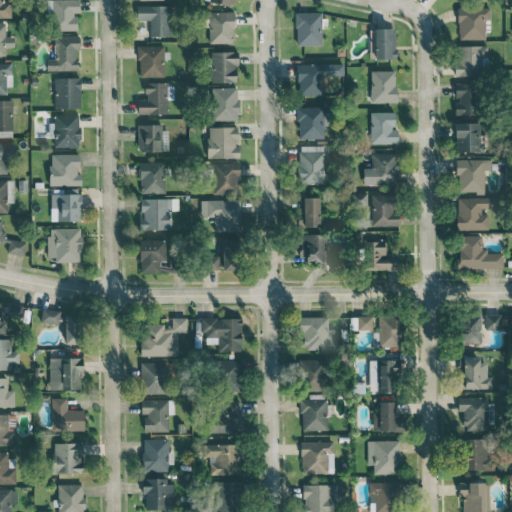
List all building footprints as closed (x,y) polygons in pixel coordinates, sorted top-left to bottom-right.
[(0,0),(0,17),(11,17),(11,1),(3,1),(3,0),(0,0)] [(79,0),(52,0),(53,30),(77,30),(76,13),(79,12),(79,0)] [(170,5),(136,6),(137,20),(149,20),(149,37),(170,36),(170,5)] [(485,39),(484,29),(490,29),(489,7),(458,7),(458,39),(485,39)] [(233,11),(208,12),(208,43),(234,43),(233,11)] [(295,12),(296,45),(322,45),(321,12),(295,12)] [(0,22),(0,55),(5,55),(5,48),(14,48),(14,36),(5,36),(5,23),(0,22)] [(395,58),(395,28),(369,29),(369,59),(395,58)] [(46,71),(78,71),(78,51),(80,51),(80,36),(54,36),(54,59),(46,59),(46,71)] [(164,76),(164,45),(138,45),(138,77),(164,76)] [(487,46),(456,45),(455,76),(482,76),(482,57),(487,57),(487,46)] [(211,52),(211,83),(236,82),(235,64),(239,64),(239,51),(211,52)] [(0,93),(6,94),(6,87),(12,87),(11,63),(0,62),(0,93)] [(343,75),(343,63),(296,64),(297,94),(329,93),(329,76),(343,75)] [(396,70),(370,71),(371,102),(396,102),(396,70)] [(80,77),(53,78),(54,108),(81,108),(80,77)] [(167,113),(167,99),(173,99),(173,83),(145,83),(145,99),(137,100),(137,114),(167,113)] [(455,115),(478,114),(477,83),(456,83),(456,103),(455,103),(455,115)] [(211,120),(238,120),(237,88),(210,88),(211,120)] [(12,100),(0,100),(0,136),(12,137),(12,100)] [(298,108),(297,138),(324,138),(324,125),(329,125),(329,108),(298,108)] [(398,129),(394,129),(395,112),(370,111),(369,142),(397,143),(398,129)] [(54,147),(79,147),(79,114),(54,115),(55,123),(48,123),(49,138),(54,138),(54,147)] [(455,152),(481,152),(480,123),(455,123),(455,152)] [(166,124),(137,125),(138,151),(166,151),(166,124)] [(239,157),(239,146),(236,146),(236,126),(207,127),(207,158),(239,157)] [(323,145),(298,146),(299,184),(324,183),(324,174),(329,174),(329,158),(323,158),(323,145)] [(397,153),(371,153),(371,167),(363,167),(363,185),(397,184),(397,153)] [(79,185),(79,154),(49,154),(50,185),(79,185)] [(484,170),(490,169),(490,159),(458,159),(458,192),(484,192),(484,170)] [(165,161),(139,162),(140,193),(165,193),(164,172),(165,172),(165,161)] [(239,193),(238,162),(212,163),(213,194),(239,193)] [(14,180),(0,180),(0,212),(7,213),(7,202),(13,202),(14,180)] [(81,193),(50,193),(50,208),(59,208),(59,220),(81,220),(81,193)] [(398,226),(398,213),(392,213),(393,195),(371,194),(370,226),(398,226)] [(319,197),(301,198),(301,227),(320,226),(319,197)] [(488,230),(488,211),(498,211),(499,197),(457,197),(456,229),(488,230)] [(171,198),(141,198),(141,229),(171,229),(171,198)] [(240,200),(201,199),(200,217),(214,217),(213,231),(240,231),(240,200)] [(48,257),(55,257),(55,262),(81,262),(81,228),(47,228),(48,257)] [(299,256),(306,256),(306,261),(328,262),(328,234),(299,234),(299,256)] [(481,235),(457,236),(458,268),(503,268),(503,251),(482,251),(481,235)] [(26,242),(8,239),(6,252),(24,255),(26,242)] [(165,239),(139,240),(139,272),(170,271),(170,264),(165,264),(165,239)] [(222,270),(239,270),(240,241),(223,240),(222,270)] [(398,255),(386,255),(386,241),(365,240),(365,269),(398,270),(398,255)] [(330,270),(344,270),(343,251),(329,251),(330,270)] [(209,270),(220,270),(220,256),(209,256),(209,270)] [(0,333),(4,333),(4,317),(21,317),(21,302),(0,302),(0,333)] [(59,310),(41,309),(40,323),(58,324),(59,310)] [(79,314),(64,314),(65,344),(80,344),(79,314)] [(485,330),(500,329),(500,314),(484,315),(485,330)] [(372,329),(371,315),(357,316),(358,330),(372,329)] [(400,316),(378,315),(378,332),(373,332),(373,346),(399,346),(400,316)] [(480,344),(481,315),(461,315),(461,343),(480,344)] [(327,316),(298,317),(299,332),(303,332),(304,350),(334,349),(334,329),(328,329),(327,316)] [(177,355),(177,332),(190,332),(190,318),(171,318),(171,324),(141,325),(142,356),(177,355)] [(241,318),(202,318),(202,337),(218,337),(218,351),(241,351),(241,318)] [(0,369),(11,369),(11,363),(19,363),(19,351),(11,351),(10,339),(0,338),(0,369)] [(49,389),(81,389),(82,358),(50,357),(49,389)] [(241,391),(241,359),(220,359),(220,391),(241,391)] [(324,359),(301,360),(302,391),(325,390),(324,359)] [(368,360),(369,391),(399,391),(398,359),(368,360)] [(486,360),(461,360),(461,389),(491,388),(491,376),(486,376),(486,360)] [(166,362),(141,362),(142,394),(167,393),(166,362)] [(7,377),(0,377),(0,406),(14,406),(14,390),(7,390),(7,377)] [(301,430),(329,430),(328,403),(324,403),(324,394),(308,394),(308,398),(300,398),(301,430)] [(84,410),(66,409),(66,398),(51,397),(51,430),(83,431),(84,410)] [(490,397),(459,397),(458,430),(490,430),(490,397)] [(168,414),(173,414),(173,399),(141,400),(141,414),(144,414),(144,432),(168,431),(168,414)] [(214,432),(236,433),(238,401),(215,400),(214,432)] [(372,431),(400,431),(401,415),(395,415),(395,402),(379,401),(379,411),(373,411),(372,431)] [(0,414),(0,445),(15,445),(14,415),(0,414)] [(491,469),(490,457),(486,457),(486,438),(465,439),(465,470),(491,469)] [(143,439),(144,451),(140,451),(141,472),(171,471),(171,452),(168,452),(168,439),(143,439)] [(366,441),(367,464),(373,464),(373,474),(399,473),(399,440),(366,441)] [(333,442),(300,441),(300,473),(326,473),(327,452),(333,453),(333,442)] [(54,473),(82,472),(81,442),(53,443),(54,473)] [(210,474),(241,474),(241,444),(203,445),(203,459),(210,459),(210,474)] [(0,483),(15,483),(15,458),(8,459),(8,451),(0,451),(0,483)] [(166,478),(142,478),(142,493),(145,493),(145,509),(164,509),(164,504),(173,504),(173,484),(166,484),(166,478)] [(238,511),(238,481),(215,482),(215,511),(238,511)] [(399,511),(400,482),(370,481),(369,511),(399,511)] [(458,483),(459,496),(462,496),(462,511),(489,511),(488,482),(458,483)] [(57,511),(83,511),(83,484),(58,484),(57,511)] [(334,511),(335,485),(303,484),(302,511),(334,511)] [(0,511),(11,511),(11,504),(17,504),(17,489),(0,488),(0,511)]
